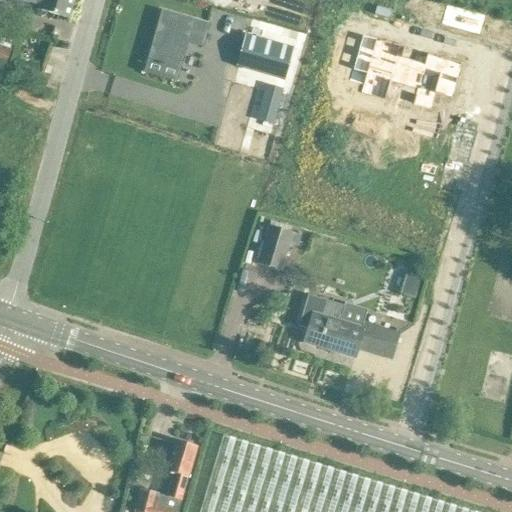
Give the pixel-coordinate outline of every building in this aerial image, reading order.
[(0,0),(68,19),(73,0),(0,0)] [(447,5),(441,24),(479,35),(485,15),(447,5)] [(162,12),(148,61),(179,70),(187,42),(202,47),(208,26),(162,12)] [(294,48),(244,34),(235,67),(285,81),(294,48)] [(362,35),(352,71),(366,74),(360,94),(386,101),(391,81),(417,89),(413,104),(431,109),(436,94),(453,98),(462,63),(427,53),(425,61),(415,59),(413,64),(401,61),(405,47),(362,35)] [(0,64),(4,66),(9,51),(0,48),(0,64)] [(278,101),(267,98),(260,121),(272,125),(278,101)] [(269,226),(257,264),(280,271),(292,233),(269,226)] [(303,343),(354,358),(357,349),(390,359),(398,333),(364,323),(362,328),(340,321),(344,309),(308,298),(299,328),(307,331),(303,343)] [(199,511),(475,511),(223,436),(199,511)] [(172,475),(166,496),(166,497),(141,490),(134,511),(178,511),(197,448),(175,441),(166,473),(172,475)]
